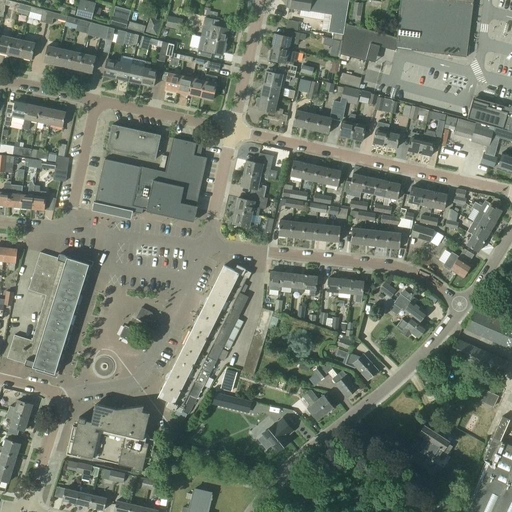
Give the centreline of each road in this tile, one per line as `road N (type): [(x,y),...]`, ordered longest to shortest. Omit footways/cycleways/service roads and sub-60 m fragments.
road 1 (residential): [(250,511),(309,450),(416,363),(461,308)]
road 2 (residential): [(231,130),(511,193)]
road 3 (residential): [(206,244),(375,263),(409,272),(461,308)]
road 4 (residential): [(61,396),(138,381),(191,274)]
road 5 (residential): [(93,97),(231,130)]
road 6 (residential): [(67,232),(93,97)]
road 7 (residential): [(231,130),(260,0)]
road 8 (residential): [(110,236),(101,267),(191,274)]
road 9 (residential): [(26,511),(61,396)]
